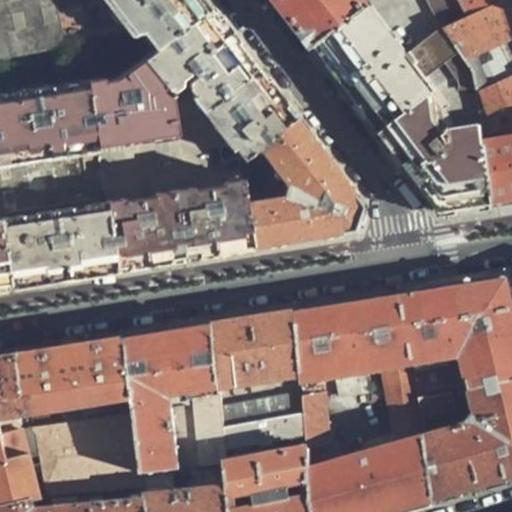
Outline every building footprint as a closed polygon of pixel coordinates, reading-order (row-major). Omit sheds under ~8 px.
[(0,0),(0,57),(68,42),(58,0),(0,0)] [(58,0),(68,42),(140,27),(154,46),(208,5),(203,0),(58,0)] [(279,0),(293,17),(316,48),(371,7),(365,0),(279,0)] [(429,0),(444,26),(470,14),(461,0),(429,0)] [(511,0),(501,0),(470,14),(444,26),(459,51),(472,74),(479,114),(511,98),(511,0)] [(461,0),(470,14),(501,0),(461,0)] [(231,35),(208,5),(154,46),(142,56),(169,89),(180,80),(188,84),(241,156),(243,155),(257,143),(293,116),(278,96),(231,35)] [(371,7),(316,48),(331,67),(381,133),(432,200),(457,210),(496,204),(485,143),(483,135),(482,127),(453,131),(439,112),(448,105),(426,76),(459,51),(444,26),(409,52),(389,24),(374,5),(371,7)] [(82,81),(93,144),(176,130),(169,89),(142,56),(114,77),(82,81)] [(241,156),(188,84),(180,80),(169,89),(176,130),(93,144),(104,203),(172,192),(240,181),(240,179),(236,159),(241,156)] [(0,95),(0,160),(93,144),(82,81),(0,95)] [(482,127),(483,135),(511,130),(511,98),(479,114),(482,127)] [(359,202),(293,116),(257,143),(286,182),(282,195),(244,202),(250,243),(352,228),(355,214),(359,202)] [(511,138),(485,143),(496,204),(511,201),(511,138)] [(0,218),(104,203),(93,144),(0,160),(0,218)] [(236,159),(240,179),(246,178),(243,155),(241,156),(236,159)] [(217,249),(250,243),(244,202),(240,181),(172,192),(184,254),(217,249)] [(104,203),(115,265),(149,259),(184,254),(172,192),(104,203)] [(0,218),(0,219),(10,281),(61,273),(115,265),(104,203),(0,218)] [(0,282),(10,281),(0,219),(0,282)] [(468,388),(511,380),(511,285),(509,274),(456,283),(405,291),(415,364),(419,396),(451,391),(468,388)] [(299,309),(303,374),(303,382),(337,376),(366,372),(385,369),(415,364),(405,291),(351,300),(299,309)] [(215,323),(221,388),(303,374),(299,309),(259,316),(215,323)] [(137,394),(138,411),(144,470),(168,467),(202,463),(227,461),(226,448),(224,426),(222,404),(221,388),(215,323),(172,330),(130,337),(137,394)] [(0,416),(4,416),(137,394),(130,337),(108,341),(52,350),(0,358),(0,416)] [(394,511),(433,501),(424,435),(422,419),(419,396),(415,364),(385,369),(392,432),(369,440),(372,450),(365,452),(341,459),(339,439),(332,438),(328,392),(304,395),(305,417),(306,438),(307,453),(310,511),(394,511)] [(366,372),(337,376),(340,394),(368,389),(366,372)] [(424,435),(433,501),(511,477),(511,380),(468,388),(475,421),(424,435)] [(451,391),(419,396),(422,419),(454,414),(451,391)] [(222,404),(224,426),(305,417),(304,395),(304,393),(222,404)] [(42,451),(50,494),(146,485),(144,470),(138,411),(29,428),(34,453),(42,451)] [(0,507),(28,501),(50,494),(42,451),(34,453),(29,428),(7,432),(4,416),(0,416),(0,507)] [(224,426),(226,448),(306,438),(305,417),(224,426)] [(310,511),(307,453),(227,461),(231,511),(310,511)] [(231,511),(227,461),(202,463),(204,484),(170,487),(168,467),(144,470),(146,485),(147,495),(148,511),(231,511)] [(148,511),(147,495),(51,505),(30,507),(28,501),(0,507),(0,511),(148,511)]
